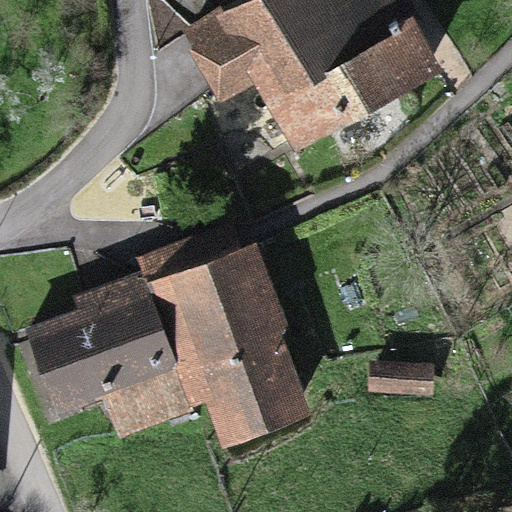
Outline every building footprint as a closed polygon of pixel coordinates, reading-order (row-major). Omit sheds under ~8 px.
[(390,0),(257,0),(186,43),(237,128),(267,110),(301,166),(440,82),(390,0)] [(146,283),(150,295),(249,262),(241,238),(142,271),(146,283)] [(305,429),(249,262),(150,295),(193,422),(206,462),(305,429)] [(118,448),(193,422),(150,295),(146,283),(71,308),(75,320),(27,336),(56,420),(103,404),(118,448)] [(425,375),(369,374),(368,398),(425,400),(425,375)]
